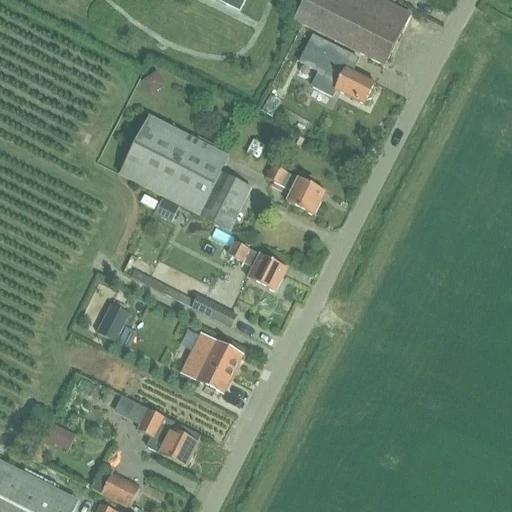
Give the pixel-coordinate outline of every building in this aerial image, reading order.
[(247,0),(211,0),(240,14),(247,0)] [(383,69),(410,18),(374,0),(304,0),(293,23),(383,69)] [(314,38),(300,65),(319,75),(312,90),(333,100),(336,94),(364,108),(366,103),(371,103),(374,96),(372,92),(374,87),(352,76),(360,62),(314,38)] [(155,75),(143,84),(151,96),(163,87),(155,75)] [(227,233),(250,189),(221,175),(229,159),(148,119),(119,177),(227,233)] [(253,142),(247,155),(259,161),(265,147),(253,142)] [(314,220),(326,195),(311,188),(314,182),(302,176),(299,182),(274,170),(268,181),(293,193),(287,206),(314,220)] [(162,202),(155,216),(171,224),(178,210),(162,202)] [(276,294),(288,271),(235,243),(229,256),(254,269),(249,280),(276,294)] [(132,259),(128,266),(136,270),(140,263),(132,259)] [(233,329),(239,317),(199,297),(193,309),(233,329)] [(112,307),(111,309),(98,334),(97,336),(115,345),(130,316),(112,307)] [(179,331),(172,344),(183,349),(189,336),(179,331)] [(224,397),(231,383),(243,359),(201,337),(182,376),(224,397)] [(130,402),(125,412),(133,416),(129,425),(140,430),(139,432),(153,439),(148,449),(160,455),(187,469),(199,446),(173,433),(177,426),(149,412),(130,402)] [(54,427),(47,442),(60,448),(67,433),(54,427)] [(0,462),(0,511),(58,511),(66,497),(0,462)] [(97,481),(91,492),(129,511),(140,491),(112,477),(115,472),(102,466),(95,479),(97,481)]
